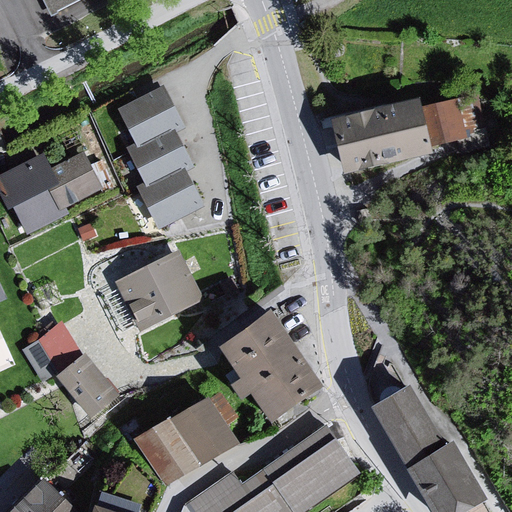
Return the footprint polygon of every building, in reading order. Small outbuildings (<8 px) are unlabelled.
[(38,0),(48,18),(83,0),(38,0)] [(162,84),(118,107),(136,141),(139,146),(174,128),(183,123),(162,84)] [(464,124),(482,123),(481,91),(463,92),(464,124)] [(413,100),(323,123),(335,171),(429,156),(427,147),(416,110),(413,100)] [(454,104),(416,110),(427,147),(467,142),(454,104)] [(192,163),(174,128),(139,146),(136,141),(127,145),(146,181),(147,185),(183,167),(192,163)] [(40,158),(0,180),(0,197),(23,239),(102,197),(83,158),(48,172),(40,158)] [(201,202),(183,167),(147,185),(146,181),(139,185),(158,223),(201,202)] [(149,268),(112,287),(141,334),(177,317),(182,326),(213,303),(179,255),(149,268)] [(23,347),(44,374),(83,344),(62,317),(23,347)] [(225,354),(268,424),(314,395),(272,325),(225,354)] [(117,414),(81,363),(46,383),(88,433),(117,414)] [(406,379),(372,399),(407,460),(442,440),(406,379)] [(208,394),(137,433),(164,483),(236,444),(208,394)] [(293,511),(357,468),(326,423),(263,468),(293,511)] [(443,511),(480,491),(448,436),(442,440),(407,460),(437,511),(443,511)] [(240,484),(231,469),(185,502),(191,511),(291,511),(293,511),(263,468),(240,484)] [(76,511),(39,475),(2,511),(76,511)] [(135,511),(92,498),(87,511),(135,511)] [(191,511),(185,502),(180,511),(191,511)]
